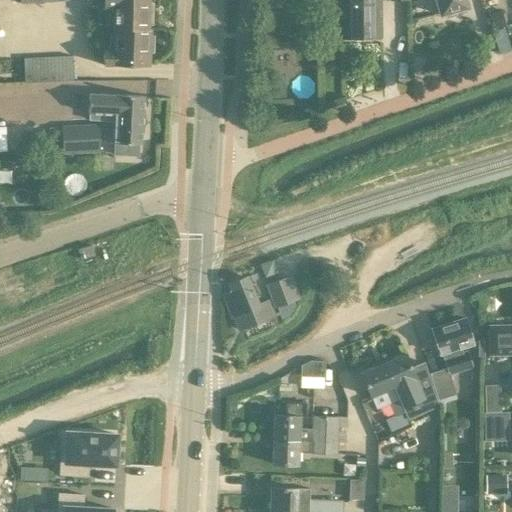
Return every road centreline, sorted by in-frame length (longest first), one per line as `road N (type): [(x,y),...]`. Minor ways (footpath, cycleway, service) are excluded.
road 1 (residential): [(205,179),(229,162),(511,65)]
road 2 (residential): [(193,386),(246,381),(332,338),(464,289)]
road 3 (residential): [(0,262),(205,179)]
road 4 (tertiary): [(193,386),(205,179)]
road 5 (residential): [(0,440),(120,393),(157,383),(193,386)]
road 6 (tertiary): [(205,179),(210,0)]
road 7 (tertiary): [(185,511),(193,386)]
